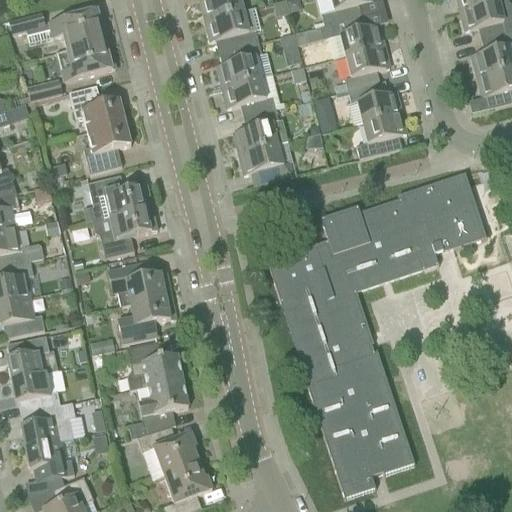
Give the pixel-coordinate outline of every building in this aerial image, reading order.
[(237,0),(204,0),(205,3),(198,5),(203,26),(242,16),(237,0)] [(358,10),(372,6),(370,0),(315,0),(323,32),(361,22),(358,10)] [(454,0),(458,16),(504,4),(502,0),(454,0)] [(511,11),(504,4),(458,16),(464,37),(477,34),(480,46),(511,37),(511,11)] [(254,36),(260,35),(255,13),(242,16),(203,26),(209,48),(214,46),(217,58),(257,48),(254,36)] [(43,32),(25,37),(28,49),(51,43),(59,41),(62,56),(103,46),(99,31),(103,30),(99,16),(48,29),(42,30),(43,32)] [(12,40),(43,32),(39,19),(8,26),(12,40)] [(378,30),(365,34),(361,22),(323,32),(318,33),(321,45),(339,41),(344,62),(383,52),(378,30)] [(300,37),(293,39),(296,51),(303,50),(300,37)] [(483,57),(470,61),(475,82),(511,72),(511,64),(509,51),(511,50),(511,37),(480,46),(483,57)] [(110,60),(107,61),(103,46),(62,56),(67,74),(58,77),(61,88),(114,74),(110,60)] [(265,58),(260,60),(257,48),(217,58),(220,70),(215,71),(220,93),(270,80),(265,58)] [(375,76),(389,73),(383,52),(344,62),(350,83),(343,84),(346,97),(378,88),(375,76)] [(511,72),(475,82),(481,104),(488,102),(491,114),(511,108),(511,72)] [(293,88),(305,85),(302,73),(290,76),(293,88)] [(260,83),(271,80),(270,80),(220,93),(226,114),(239,111),(242,123),(274,115),(271,103),(266,104),(260,83)] [(65,97),(61,99),(57,84),(24,92),(28,109),(28,108),(66,99),(65,97)] [(395,97),(387,99),(384,86),(383,86),(383,87),(378,88),(346,97),(349,109),(356,107),(361,128),(400,118),(395,97)] [(118,105),(100,110),(95,91),(69,98),(75,126),(82,125),(86,138),(124,128),(118,105)] [(307,94),(300,96),(302,106),(310,104),(307,94)] [(23,110),(14,113),(18,126),(28,123),(23,110)] [(245,135),(232,138),(237,160),(276,150),(286,147),(281,126),(277,127),(274,115),(242,123),(245,135)] [(0,132),(8,130),(4,117),(0,117),(0,132)] [(398,142),(405,140),(400,118),(361,128),(366,149),(355,152),(358,165),(401,154),(398,142)] [(324,123),(317,124),(320,137),(332,134),(330,126),(324,123)] [(111,155),(130,151),(124,128),(86,138),(89,152),(83,154),(89,180),(116,173),(111,155)] [(309,130),(305,136),(307,142),(319,139),(316,128),(309,130)] [(27,145),(37,142),(33,132),(24,135),(27,145)] [(288,169),(281,171),(276,150),(237,160),(242,181),(250,179),(253,191),(291,181),(288,169)] [(6,173),(0,175),(0,201),(15,199),(6,173)] [(456,253),(485,244),(464,179),(396,201),(396,203),(398,202),(400,206),(359,220),(356,213),(319,225),(326,246),(265,266),(306,388),(305,388),(343,504),(374,494),(370,481),(381,477),(382,480),(413,470),(376,356),(373,357),(353,297),(423,273),(423,275),(437,271),(433,259),(456,252),(456,253)] [(91,227),(91,228),(151,214),(145,191),(123,196),(119,181),(86,189),(91,212),(102,209),(106,224),(91,227)] [(35,210),(51,207),(48,191),(32,194),(35,210)] [(11,214),(17,213),(15,199),(0,201),(0,237),(16,235),(11,214)] [(151,214),(91,228),(93,237),(98,242),(104,264),(128,258),(125,243),(156,236),(151,214)] [(45,242),(59,239),(56,226),(42,229),(45,242)] [(36,250),(20,254),(16,235),(0,237),(0,273),(29,267),(42,264),(40,253),(36,250)] [(61,275),(68,273),(66,260),(58,262),(61,275)] [(73,277),(85,274),(83,264),(70,267),(73,277)] [(25,283),(32,281),(29,267),(0,273),(0,308),(29,303),(25,283)] [(144,282),(139,281),(137,269),(104,276),(110,301),(115,300),(118,312),(170,301),(165,278),(144,282)] [(75,290),(89,287),(86,276),(72,279),(75,290)] [(68,285),(58,287),(60,295),(70,293),(68,285)] [(153,329),(175,325),(170,301),(118,312),(118,313),(128,311),(130,321),(114,325),(120,351),(153,344),(151,333),(153,329)] [(40,322),(33,323),(29,303),(0,308),(0,331),(2,332),(4,344),(43,336),(40,322)] [(40,359),(48,357),(44,342),(5,350),(8,363),(5,364),(10,386),(44,379),(40,359)] [(176,361),(155,365),(151,348),(125,354),(129,376),(125,384),(128,396),(181,385),(176,361)] [(84,354),(76,356),(79,368),(86,367),(84,354)] [(56,397),(48,399),(44,379),(10,386),(14,408),(17,407),(20,419),(59,411),(56,397)] [(166,417),(187,413),(181,385),(128,396),(128,397),(144,394),(148,408),(137,410),(140,428),(126,431),(131,445),(162,435),(169,433),(166,417)] [(66,425),(71,424),(68,409),(59,411),(20,419),(22,431),(19,432),(24,454),(58,447),(70,445),(66,425)] [(102,426),(92,428),(94,438),(104,436),(102,426)] [(189,439),(167,448),(162,435),(131,445),(131,446),(135,444),(141,459),(150,455),(161,482),(197,469),(192,454),(194,453),(189,439)] [(70,465),(62,467),(58,447),(24,454),(28,476),(31,475),(34,488),(73,480),(70,465)] [(205,482),(203,483),(197,469),(161,482),(171,509),(163,511),(190,511),(188,504),(210,496),(205,482)] [(80,511),(92,505),(82,483),(51,497),(56,509),(50,511),(80,511)]
